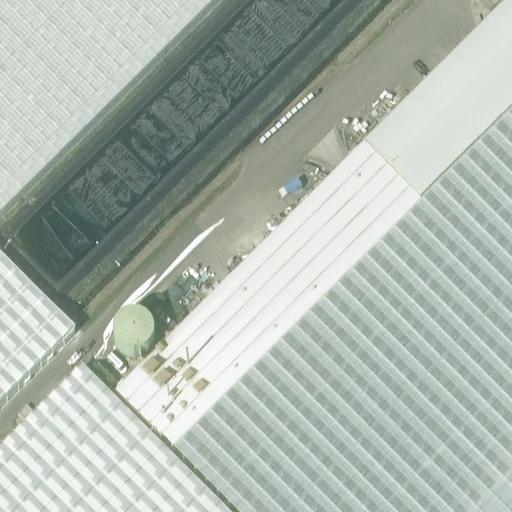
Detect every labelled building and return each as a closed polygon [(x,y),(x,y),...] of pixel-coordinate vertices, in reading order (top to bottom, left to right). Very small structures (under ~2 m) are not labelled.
[(0,0),(0,220),(222,0),(0,0)] [(511,511),(511,0),(337,174),(116,394),(233,511),(511,511)] [(0,260),(0,409),(75,335),(59,319),(0,260)] [(114,337),(113,340),(114,343),(114,346),(116,349),(117,352),(119,354),(122,357),(124,358),(127,360),(131,360),(134,361),(137,360),(140,360),(143,358),(146,357),(148,355),(150,352),(152,350),(153,347),(154,344),(154,340),(154,337),(153,334),(152,331),(151,328),(148,326),(146,324),(143,322),(140,321),(137,320),(134,320),(131,320),(127,321),(124,322),(122,324),(119,326),(117,328),(116,331),(114,334),(114,337)] [(0,511),(224,511),(83,370),(0,452),(0,511)] [(26,407),(18,416),(21,420),(25,423),(34,414),(30,411),(26,407)]
